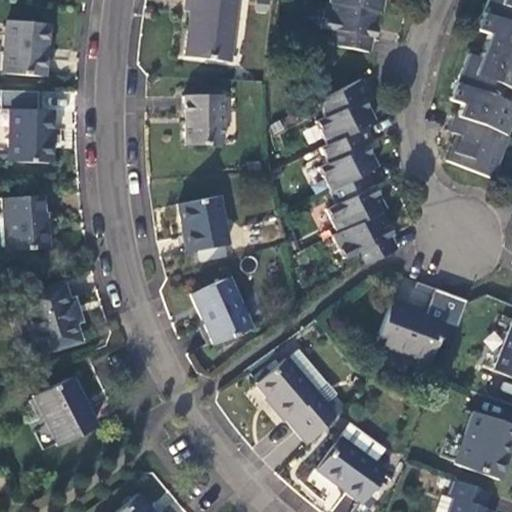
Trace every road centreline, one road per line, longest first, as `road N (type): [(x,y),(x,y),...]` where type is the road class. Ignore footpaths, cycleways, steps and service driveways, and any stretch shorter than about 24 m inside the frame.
road 1 (residential): [(122,0),(113,155),(130,270),(184,403),(277,511)]
road 2 (residential): [(439,0),(416,62),(411,120),(432,203),(460,239)]
